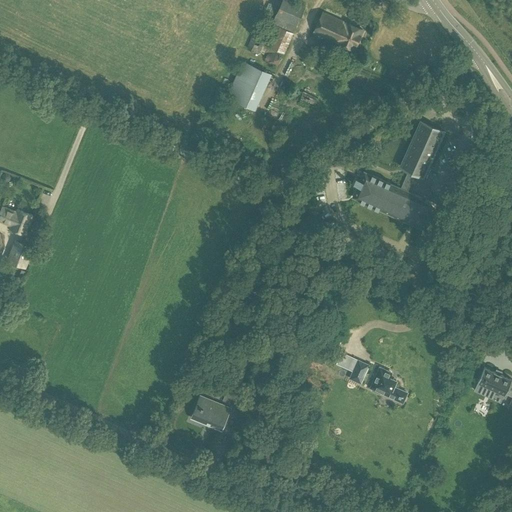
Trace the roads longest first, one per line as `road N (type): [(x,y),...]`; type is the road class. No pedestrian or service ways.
road 1 (track): [(0,71),(258,183),(284,182),(486,44)]
road 2 (unknown): [(0,376),(306,511)]
road 3 (secondary): [(511,107),(432,0)]
